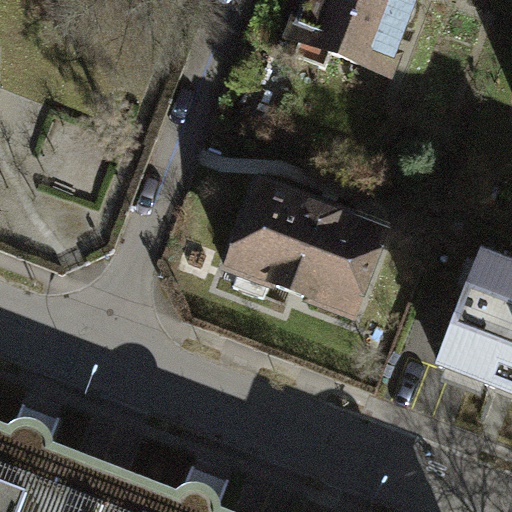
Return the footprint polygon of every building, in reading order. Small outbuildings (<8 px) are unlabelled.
[(382,74),(409,0),(301,0),(286,40),(292,42),(286,57),(318,69),(324,52),(382,74)] [(350,317),(383,233),(260,186),(227,270),(236,273),(231,287),(263,300),(269,285),(350,317)] [(511,400),(511,267),(475,254),(431,370),(511,400)] [(96,511),(110,478),(48,454),(45,446),(39,437),(31,432),(24,431),(17,433),(9,439),(0,435),(0,511),(96,511)] [(213,511),(212,508),(208,501),(202,496),(193,494),(184,496),(178,503),(110,478),(96,511),(213,511)]
